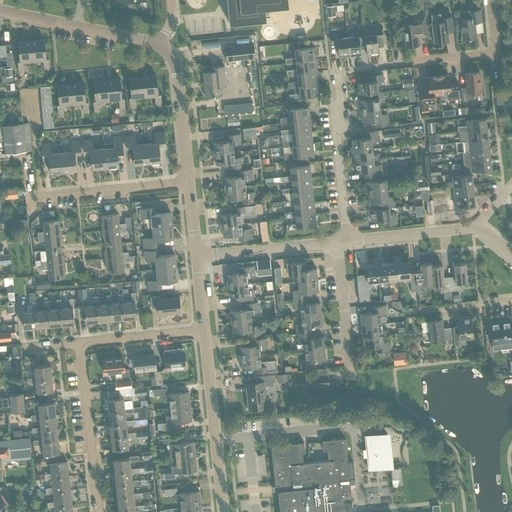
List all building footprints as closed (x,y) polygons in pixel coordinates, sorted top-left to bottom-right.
[(226,0),(230,25),(266,21),(265,9),(288,6),(287,0),(226,0)] [(333,6),(326,7),(327,17),(335,16),(334,6),(333,6)] [(460,20),(462,40),(476,38),(474,22),(481,21),(480,10),(468,11),(469,19),(460,20)] [(441,13),(431,14),(434,43),(448,42),(447,31),(453,31),(452,17),(441,18),(441,13)] [(412,23),(403,25),(405,47),(419,45),(418,37),(427,36),(425,25),(424,16),(411,17),(412,23)] [(370,28),(371,34),(365,34),(365,35),(364,35),(365,40),(365,41),(367,56),(372,56),(372,54),(379,54),(379,47),(383,47),(382,38),(381,27),(370,28)] [(365,41),(365,40),(364,35),(365,35),(365,34),(364,28),(353,30),(354,36),(347,37),(350,57),(353,57),(353,56),(361,55),(360,41),(365,41)] [(347,56),(347,58),(350,57),(347,37),(342,37),(342,31),(331,32),(332,44),(337,44),(338,57),(347,56)] [(44,40),(31,41),(33,61),(43,60),(44,70),(49,69),(48,59),(46,59),(44,40)] [(23,62),(33,61),(31,41),(18,42),(20,62),(18,62),(19,72),(24,72),(23,62)] [(225,47),(226,61),(255,58),(253,44),(225,47)] [(296,63),(296,61),(315,59),(314,47),(294,49),(295,58),(285,59),(286,64),(296,63)] [(297,75),(297,73),(317,71),(315,59),(296,61),(296,63),(297,70),(286,71),(287,76),(297,75)] [(223,96),(222,87),(226,87),(224,66),(210,67),(211,71),(203,72),(205,97),(223,96)] [(12,68),(4,69),(5,77),(6,77),(7,81),(13,81),(12,68)] [(297,73),(297,75),(298,85),(318,83),(317,71),(297,73)] [(472,93),(481,92),(480,72),(465,74),(466,87),(460,88),(462,102),(468,101),(468,99),(473,99),(472,93)] [(373,93),(378,92),(377,86),(384,85),(382,74),(371,75),(371,81),(357,83),(358,90),(357,91),(357,94),(373,93)] [(155,75),(142,77),(144,97),(155,96),(156,106),(161,105),(160,95),(157,95),(155,75)] [(421,89),(423,104),(435,103),(434,96),(440,95),(438,76),(432,77),(432,78),(427,78),(428,88),(421,89)] [(443,76),(438,76),(440,95),(446,94),(449,103),(460,102),(458,83),(450,84),(449,76),(443,76)] [(134,98),(144,97),(142,77),(129,78),(131,97),(129,98),(130,108),(135,108),(134,98)] [(18,79),(14,83),(19,88),(23,83),(19,79),(18,79)] [(119,79),(106,80),(108,100),(119,99),(120,109),(125,109),(124,98),(121,98),(119,79)] [(403,88),(413,87),(412,79),(402,80),(403,88)] [(98,101),(108,100),(106,80),(93,82),(95,101),(93,101),(94,112),(99,111),(98,101)] [(85,102),(83,83),(70,84),(72,104),(82,103),(83,113),(89,112),(88,102),(85,102)] [(318,83),(298,85),(299,93),(289,95),(289,99),(300,98),(300,97),(319,95),(318,83)] [(63,115),(62,105),(72,104),(70,84),(57,85),(59,105),(57,105),(58,115),(63,115)] [(359,108),(359,111),(380,109),(379,103),(385,102),(384,91),(378,92),(373,93),(373,98),(359,100),(360,108),(359,108)] [(254,114),(254,103),(225,104),(225,115),(254,114)] [(418,106),(410,107),(412,121),(419,120),(418,106)] [(280,124),(290,122),(290,121),(309,119),(308,107),(289,109),(289,117),(279,119),(280,124)] [(142,110),(137,110),(138,118),(138,119),(145,118),(144,109),(142,110)] [(380,115),(380,109),(359,111),(359,115),(361,114),(362,122),(376,121),(376,127),(388,125),(387,114),(380,115)] [(457,127),(458,132),(487,129),(485,118),(466,120),(466,126),(457,127)] [(291,134),(291,133),(311,131),(309,119),(290,121),(290,122),(291,129),(281,131),(281,135),(291,134)] [(435,122),(427,123),(427,133),(436,132),(435,122)] [(26,151),(23,123),(2,126),(5,153),(5,154),(26,151)] [(271,125),(262,126),(263,132),(263,133),(272,132),(271,125)] [(242,128),(244,139),(257,138),(255,127),(242,128)] [(384,138),(400,136),(399,128),(383,130),(384,138)] [(463,141),(488,139),(487,129),(458,132),(459,132),(460,142),(463,141)] [(291,133),(291,134),(292,141),(282,142),(282,147),(293,146),(292,145),(312,143),(311,131),(291,133)] [(351,147),(351,151),(372,149),(371,143),(378,142),(377,131),(365,132),(365,138),(352,139),(352,147),(351,147)] [(154,133),(155,143),(145,144),(147,164),(160,163),(159,146),(165,146),(163,132),(154,133)] [(214,150),(212,150),(213,154),(233,152),(233,145),(241,144),(240,134),(227,135),(228,141),(213,142),(214,150)] [(134,165),(147,164),(145,144),(135,145),(134,135),(125,136),(127,150),(132,149),(134,165)] [(103,148),(105,168),(118,167),(117,151),(123,150),(121,136),(112,137),(113,142),(103,143),(103,148)] [(271,136),(260,138),(261,147),(265,147),(268,144),(267,142),(271,141),(271,136)] [(92,169),(105,168),(103,148),(93,149),(92,139),(83,140),(85,154),(91,153),(92,169)] [(464,152),(489,149),(488,139),(463,141),(464,152)] [(70,141),(71,151),(61,152),(63,172),(76,171),(75,155),(81,154),(79,141),(70,141)] [(313,155),(312,143),(292,145),(293,146),(293,153),(283,154),(284,159),(294,158),(294,157),(313,155)] [(50,174),(63,172),(61,152),(51,154),(50,144),(41,145),(43,158),(49,158),(50,174)] [(379,154),(373,155),(372,149),(351,151),(352,154),(353,154),(354,161),(354,162),(373,160),(380,159),(379,154)] [(463,162),(490,159),(489,149),(464,152),(462,152),(463,162)] [(242,157),(234,158),(233,152),(213,154),(213,157),(215,157),(215,165),(230,163),(231,169),(243,167),(242,157)] [(420,156),(422,177),(430,176),(428,155),(420,156)] [(260,159),(252,160),(253,168),(261,167),(260,159)] [(464,173),(491,170),(490,159),(463,162),(464,173)] [(380,165),(374,166),(373,160),(354,162),(354,161),(353,161),(353,165),(354,165),(355,173),(364,172),(364,178),(381,176),(380,165)] [(291,181),(291,180),(311,178),(309,166),(290,168),(291,176),(281,177),(281,178),(281,182),(291,181)] [(224,185),(224,189),(245,187),(244,181),(253,180),(252,169),(239,170),(240,176),(225,177),(226,185),(224,185)] [(448,187),(453,187),(473,185),(472,174),(452,176),(452,182),(448,182),(448,187)] [(311,178),(291,180),(291,181),(292,188),(282,189),(282,194),(293,193),(292,192),(312,190),(311,178)] [(367,189),(366,189),(366,193),(387,191),(386,184),(392,184),(392,179),(366,182),(367,189)] [(426,189),(426,182),(422,183),(416,183),(417,190),(426,189)] [(454,197),(474,195),(473,185),(453,187),(454,197)] [(254,192),(246,193),(245,187),(224,189),(225,192),(226,192),(227,200),(242,199),(242,204),(255,203),(254,192)] [(16,189),(4,190),(4,199),(17,198),(16,189)] [(294,204),(313,202),(312,190),(292,192),(293,193),(293,200),(283,201),(284,206),(294,205),(294,204)] [(383,208),(388,208),(395,207),(394,196),(387,197),(387,191),(366,193),(366,196),(368,196),(369,204),(382,202),(383,208)] [(455,207),(475,205),(474,195),(454,197),(455,207)] [(284,213),(285,218),(295,217),(295,216),(315,214),(313,202),(294,204),(294,205),(295,212),(284,213)] [(221,222),(220,222),(220,226),(241,224),(240,217),(256,216),(255,205),(235,207),(235,213),(220,214),(221,222)] [(415,214),(423,214),(422,205),(414,206),(415,214)] [(151,218),(152,228),(172,226),(170,213),(154,214),(153,208),(140,210),(140,219),(151,218)] [(396,213),(389,214),(388,208),(383,208),(368,210),(368,214),(370,214),(371,221),(384,220),(385,226),(397,224),(396,213)] [(102,222),(101,222),(102,230),(125,228),(125,223),(119,224),(118,214),(102,216),(102,222)] [(295,216),(295,217),(296,224),(286,225),(286,230),(297,229),(297,228),(316,226),(315,214),(295,216)] [(135,219),(132,219),(133,229),(141,229),(141,223),(137,223),(137,219),(135,219)] [(37,233),(38,237),(61,234),(61,227),(59,227),(58,220),(42,222),(44,232),(37,233)] [(250,229),(241,230),(241,224),(220,226),(221,229),(222,229),(223,237),(227,236),(228,242),(251,239),(250,229)] [(173,239),(172,226),(152,228),(153,238),(142,239),(143,248),(157,246),(157,240),(173,239)] [(120,233),(126,232),(125,228),(102,230),(102,238),(104,238),(105,244),(121,243),(120,233)] [(62,242),(61,234),(38,237),(38,241),(44,241),(45,251),(61,249),(61,243),(62,242)] [(128,252),(122,253),(121,243),(105,244),(106,251),(104,251),(105,259),(128,256),(128,252)] [(62,255),(61,249),(45,251),(46,260),(40,261),(41,265),(41,266),(64,263),(64,255),(62,255)] [(144,260),(155,259),(156,270),(176,268),(174,255),(158,256),(158,250),(144,252),(144,260)] [(129,261),(128,256),(105,259),(106,267),(107,267),(108,273),(124,271),(123,261),(129,261)] [(394,257),(394,262),(387,263),(389,284),(393,284),(393,280),(399,279),(397,256),(394,257)] [(401,262),(401,256),(397,256),(399,279),(406,279),(406,283),(410,282),(411,292),(417,291),(416,277),(415,266),(409,267),(408,261),(401,262)] [(367,275),(368,281),(368,286),(372,286),(372,282),(378,281),(376,258),(372,259),(373,264),(366,265),(367,275)] [(379,258),(376,258),(378,281),(385,281),(385,285),(389,284),(387,263),(380,264),(379,258)] [(269,260),(255,261),(256,269),(256,272),(271,271),(270,260),(269,260)] [(64,271),(65,271),(64,263),(41,266),(41,270),(47,269),(49,279),(64,278),(64,271)] [(432,283),(433,283),(431,266),(431,263),(420,264),(420,266),(415,266),(416,277),(417,291),(426,290),(426,284),(432,283)] [(454,264),(455,276),(449,277),(450,291),(460,290),(460,283),(467,283),(465,263),(454,264)] [(290,275),(297,274),(297,282),(317,280),(316,268),(304,270),(303,264),(289,266),(290,275)] [(440,292),(450,291),(449,277),(443,278),(442,265),(431,266),(433,283),(432,283),(433,286),(440,285),(440,292)] [(227,282),(226,282),(226,286),(247,283),(246,277),(255,276),(254,266),(241,267),(242,273),(227,274),(227,282)] [(161,282),(177,281),(176,268),(156,270),(157,280),(146,281),(147,290),(161,288),(161,282)] [(132,281),(133,291),(140,290),(139,280),(132,281)] [(292,290),(293,300),(307,298),(306,293),(319,291),(317,280),(297,282),(298,290),(292,290)] [(256,289),(248,290),(247,283),(226,286),(227,289),(228,289),(229,297),(248,295),(256,294),(256,289)] [(16,292),(17,303),(24,302),(23,292),(16,292)] [(131,302),(123,303),(122,303),(123,319),(136,318),(134,302),(136,302),(135,293),(130,293),(131,302)] [(119,303),(111,304),(109,304),(111,320),(123,319),(122,303),(123,303),(123,296),(122,294),(118,294),(119,303)] [(97,305),(98,321),(111,320),(109,304),(111,304),(110,295),(105,295),(106,304),(99,305),(97,305)] [(98,321),(97,305),(99,305),(98,296),(93,297),(94,305),(84,306),(86,322),(98,321)] [(167,315),(167,314),(180,312),(179,298),(160,299),(159,296),(150,296),(151,307),(157,306),(158,315),(167,315)] [(307,304),(307,298),(293,300),(294,309),(300,309),(301,316),(321,314),(320,303),(307,304)] [(69,308),(61,309),(60,309),(61,325),(74,324),(72,308),(74,308),(73,299),(68,299),(69,308)] [(61,325),(60,309),(61,309),(61,300),(56,300),(57,309),(49,310),(47,310),(49,326),(61,325)] [(44,310),(36,311),(35,311),(36,327),(49,326),(47,310),(49,310),(48,301),(44,301),(43,301),(44,310)] [(36,327),(35,311),(36,311),(36,302),(31,303),(32,311),(22,312),(24,328),(36,327)] [(230,318),(230,322),(251,320),(250,314),(258,313),(257,302),(245,304),(245,309),(230,311),(231,318),(230,318)] [(359,314),(361,325),(381,323),(380,316),(386,315),(385,306),(372,307),(372,313),(359,314)] [(295,324),(296,334),(310,333),(309,327),(322,326),(321,314),(301,316),(302,324),(295,324)] [(466,344),(465,337),(473,336),(470,316),(459,317),(460,321),(457,321),(458,327),(452,327),(454,345),(466,344)] [(443,329),(442,319),(421,322),(422,333),(429,332),(430,342),(452,339),(450,328),(443,329)] [(251,326),(251,320),(230,322),(231,326),(232,325),(233,333),(248,332),(248,337),(261,336),(260,325),(251,326)] [(511,347),(511,337),(510,320),(499,321),(500,324),(491,325),(493,349),(511,347)] [(361,325),(362,337),(382,335),(388,334),(387,330),(381,331),(381,323),(361,325)] [(414,329),(406,330),(407,338),(415,337),(414,329)] [(0,333),(0,341),(10,340),(10,333),(0,333)] [(297,344),(304,343),(304,351),(324,348),(323,337),(311,338),(310,333),(296,334),(297,344)] [(383,342),(382,335),(362,337),(363,348),(376,347),(376,352),(390,351),(389,342),(383,342)] [(239,354),(239,358),(259,356),(259,350),(267,349),(266,338),(253,339),(254,345),(239,346),(240,354),(239,354)] [(17,346),(12,347),(12,353),(7,354),(8,360),(19,359),(17,346)] [(313,361),(326,360),(324,348),(304,351),(305,358),(299,359),(300,368),(314,367),(313,361)] [(164,353),(165,368),(186,366),(184,351),(164,353)] [(394,365),(407,364),(406,352),(393,353),(394,365)] [(134,356),(135,372),(156,369),(154,354),(134,356)] [(275,360),(260,362),(259,356),(239,358),(239,361),(241,361),(242,369),(257,367),(257,373),(277,371),(275,360)] [(124,371),(123,358),(103,360),(104,374),(122,372),(122,381),(115,382),(116,390),(132,388),(131,377),(129,377),(128,371),(124,371)] [(21,360),(10,361),(11,376),(22,375),(21,360)] [(35,367),(34,365),(25,366),(26,371),(34,370),(35,378),(35,379),(51,378),(50,365),(35,367)] [(154,372),(155,385),(160,385),(162,385),(161,371),(154,372)] [(278,382),(287,382),(286,374),(277,375),(278,382)] [(266,406),(264,386),(273,385),(272,375),(253,377),(254,384),(244,385),(246,408),(266,406)] [(314,378),(314,386),(328,385),(327,377),(314,378)] [(37,392),(53,390),(51,378),(35,379),(35,378),(26,379),(27,383),(36,382),(37,392)] [(146,395),(146,388),(134,389),(135,396),(146,395)] [(149,390),(149,396),(164,395),(164,402),(169,401),(170,408),(190,406),(188,392),(167,394),(166,388),(160,389),(149,390)] [(9,395),(11,413),(24,411),(22,394),(9,395)] [(122,398),(107,399),(108,412),(124,410),(124,409),(123,401),(132,400),(132,395),(122,396),(122,398)] [(0,407),(9,406),(8,398),(0,398),(0,407)] [(38,407),(39,415),(39,416),(55,415),(54,402),(38,404),(38,402),(29,403),(30,408),(38,407)] [(170,423),(191,421),(190,406),(170,408),(171,415),(166,416),(167,423),(157,424),(158,430),(170,429),(170,423)] [(133,408),(124,409),(124,410),(108,412),(109,425),(126,423),(125,421),(125,413),(133,412),(133,408)] [(41,429),(57,427),(55,415),(39,416),(39,415),(30,416),(31,420),(40,419),(40,427),(41,429)] [(127,433),(126,426),(133,425),(147,424),(147,419),(141,420),(134,420),(125,421),(126,423),(109,425),(111,437),(127,435),(127,433)] [(41,432),(42,440),(42,441),(58,440),(57,427),(41,429),(40,427),(32,428),(32,433),(41,432)] [(136,437),(135,432),(127,433),(127,435),(111,437),(112,450),(128,448),(127,438),(136,437)] [(390,433),(364,436),(368,471),(393,468),(390,433)] [(11,460),(11,457),(30,456),(28,438),(7,440),(0,440),(0,479),(0,480),(0,478),(0,468),(2,468),(2,461),(11,460)] [(170,451),(175,451),(175,458),(195,456),(194,442),(172,444),(171,438),(159,440),(159,444),(159,445),(159,446),(169,445),(170,451)] [(304,443),(271,446),(275,486),(278,485),(279,491),(277,491),(279,511),(352,511),(349,480),(354,479),(353,462),(348,463),(345,439),(322,441),(323,451),(330,450),(331,460),(297,464),(296,454),(305,453),(304,443)] [(57,453),(59,452),(58,440),(42,441),(42,440),(33,440),(33,445),(42,444),(43,454),(53,453),(57,453)] [(131,471),(130,469),(130,461),(138,460),(138,456),(129,457),(129,458),(113,460),(115,473),(131,471)] [(175,473),(197,470),(195,456),(175,458),(176,465),(171,466),(172,472),(162,474),(163,480),(175,478),(175,473)] [(44,479),(52,478),(69,476),(67,462),(50,463),(51,474),(44,474),(44,479)] [(130,469),(131,471),(115,473),(116,485),(132,483),(132,481),(131,474),(140,473),(139,468),(130,469)] [(46,493),(53,492),(70,491),(69,476),(52,478),(53,488),(45,489),(46,493)] [(133,496),(133,494),(132,486),(153,484),(152,479),(132,481),(132,483),(116,485),(117,497),(133,496)] [(180,501),(181,508),(200,506),(199,491),(177,494),(177,488),(164,489),(164,495),(174,494),(175,501),(180,501)] [(47,507),(55,507),(72,505),(70,491),(53,492),(54,502),(47,503),(47,507)] [(142,497),(143,497),(142,493),(133,494),(133,496),(117,497),(119,510),(135,508),(134,506),(134,498),(133,498),(142,497)]
